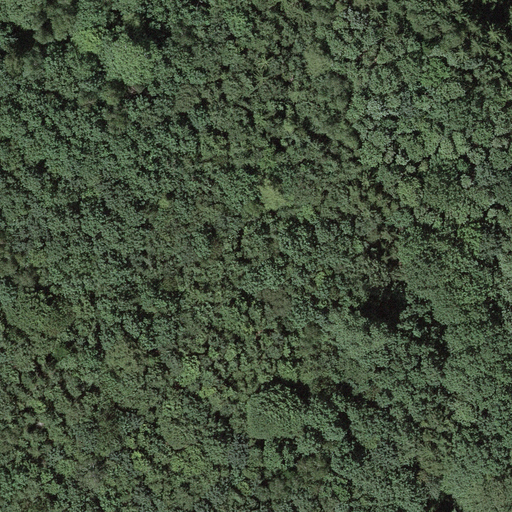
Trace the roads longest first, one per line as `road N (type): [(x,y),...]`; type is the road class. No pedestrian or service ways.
road 1 (motorway): [(0,491),(511,426)]
road 2 (motorway): [(511,278),(0,340)]
